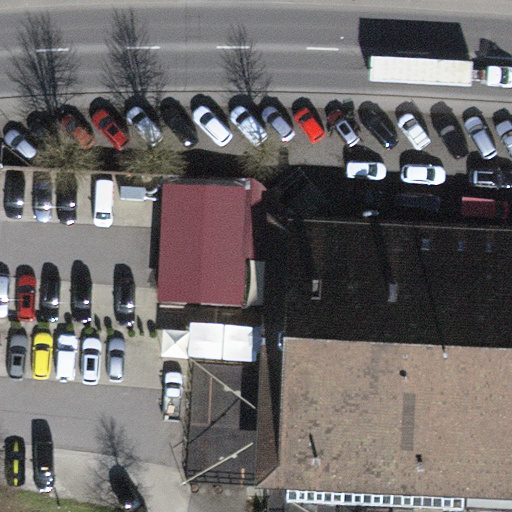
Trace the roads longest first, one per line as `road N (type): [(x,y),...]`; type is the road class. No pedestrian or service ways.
road 1 (secondary): [(511,62),(231,50)]
road 2 (secondary): [(231,50),(0,56)]
